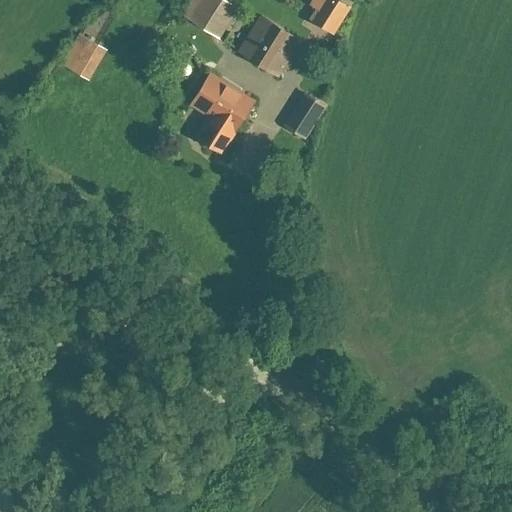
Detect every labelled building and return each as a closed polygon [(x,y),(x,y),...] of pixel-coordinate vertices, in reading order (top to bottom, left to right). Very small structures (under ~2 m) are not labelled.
[(230,0),(196,0),(189,15),(223,33),(239,4),(230,0)] [(359,4),(352,0),(320,0),(319,3),(324,6),(317,18),(341,33),(359,4)] [(267,16),(245,52),(281,74),(303,38),(267,16)] [(65,65),(97,78),(111,44),(78,31),(65,65)] [(239,87),(211,71),(192,105),(210,115),(199,134),(229,152),(245,123),(254,128),(266,107),(252,99),(256,93),(241,84),(239,87)] [(310,95),(290,126),(308,137),(328,106),(310,95)]
